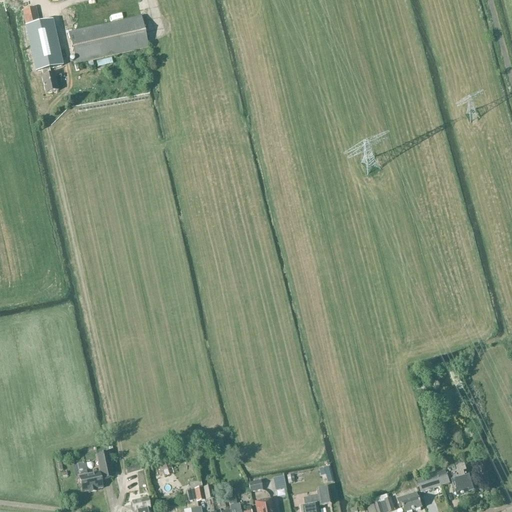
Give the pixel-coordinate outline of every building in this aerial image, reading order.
[(39,22),(36,8),(22,12),(25,26),(39,22)] [(72,28),(68,13),(61,14),(64,29),(72,28)] [(141,18),(69,34),(76,65),(148,49),(141,18)] [(41,78),(45,95),(58,92),(54,75),(50,76),(49,71),(63,68),(53,27),(46,29),(45,26),(27,30),(37,74),(42,73),(43,78),(41,78)] [(114,479),(108,453),(96,456),(102,482),(114,479)] [(85,492),(102,489),(99,472),(87,475),(85,465),(77,466),(80,477),(82,476),(85,492)] [(454,468),(438,474),(442,487),(450,484),(448,479),(458,475),(459,479),(452,482),(457,498),(468,495),(476,492),(471,475),(464,477),(463,474),(466,473),(464,467),(455,471),(454,468)] [(421,494),(442,487),(438,474),(427,477),(428,479),(417,482),(421,494)] [(205,502),(201,482),(190,485),(191,491),(186,492),(189,503),(196,502),(196,503),(205,502)] [(250,494),(262,492),(260,482),(248,485),(250,494)] [(214,500),(212,487),(203,489),(206,502),(214,500)] [(316,511),(316,506),(319,505),(319,508),(331,506),(328,490),(316,492),(317,497),(303,500),(304,507),(300,508),(300,511),(316,511)] [(404,511),(412,511),(422,509),(417,494),(397,500),(400,509),(403,508),(404,511)] [(374,506),(376,511),(391,511),(395,511),(393,506),(390,499),(388,500),(387,496),(373,501),(375,505),(374,506)] [(228,499),(231,511),(230,511),(251,511),(250,507),(246,508),(246,511),(240,511),(239,505),(236,506),(235,498),(228,499)] [(273,511),(271,500),(254,503),(255,511),(273,511)] [(131,504),(132,511),(150,511),(148,501),(131,504)]
